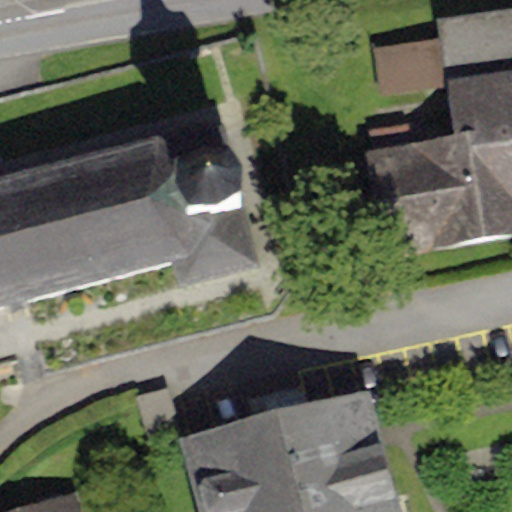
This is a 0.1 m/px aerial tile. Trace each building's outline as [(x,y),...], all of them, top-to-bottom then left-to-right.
[(511,21),(443,31),(446,45),(451,94),(460,152),(373,163),(387,266),(511,248),(511,21)] [(451,94),(446,45),(375,52),(380,102),(451,94)] [(0,327),(249,272),(241,237),(290,226),(277,168),(221,181),(214,149),(0,196),(0,327)] [(169,395),(140,402),(150,447),(179,441),(169,395)] [(394,511),(371,415),(187,460),(199,511),(394,511)] [(75,511),(72,502),(40,511),(75,511)]
